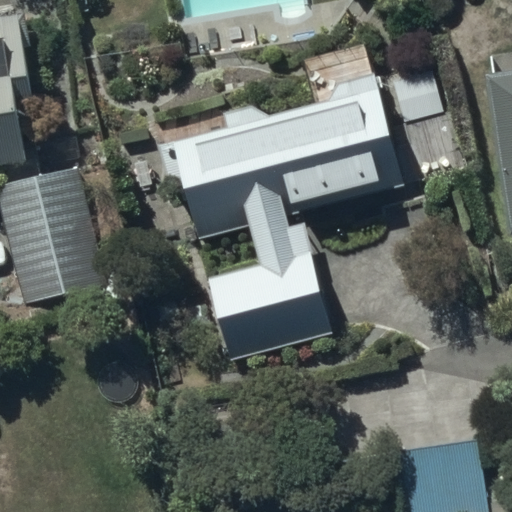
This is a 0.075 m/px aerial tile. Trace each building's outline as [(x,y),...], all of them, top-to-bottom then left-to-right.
[(0,175),(33,170),(23,110),(38,108),(29,55),(34,55),(29,26),(0,31),(0,175)] [(439,72),(397,83),(408,127),(450,116),(439,72)] [(511,81),(490,85),(511,238),(511,237),(511,81)] [(188,195),(200,244),(252,231),(263,271),(209,285),(228,363),(335,336),(308,229),(295,233),(292,219),(405,191),(377,84),(332,96),(335,109),(269,126),(264,108),(225,118),(230,138),(159,157),(169,199),(188,195)] [(81,176),(0,194),(0,201),(25,310),(107,291),(81,176)] [(487,511),(473,441),(380,461),(391,511),(487,511)]
